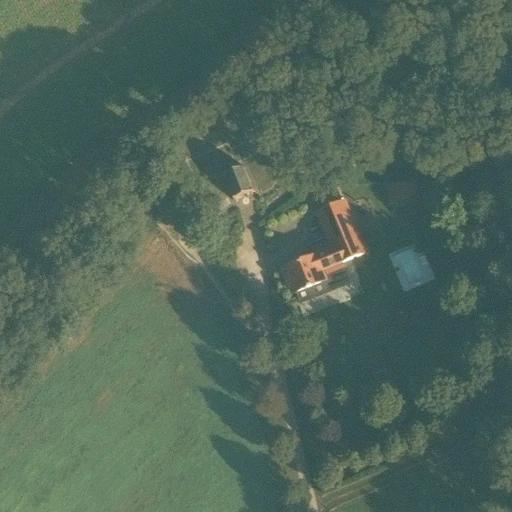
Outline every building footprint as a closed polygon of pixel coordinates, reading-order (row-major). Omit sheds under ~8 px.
[(253,192),(249,183),(251,182),(250,180),(248,180),(245,171),(246,171),(246,168),(243,167),(241,168),(242,170),(239,171),(235,162),(227,165),(231,174),(228,175),(227,173),(225,174),(226,176),(224,176),(225,179),(226,178),(230,187),(228,188),(231,190),(234,199),(233,200),(234,202),(236,203),(238,202),(237,201),(251,195),(252,197),(254,196),(254,194),(255,194),(254,191),(253,192)] [(409,181),(387,185),(390,201),(412,197),(412,196),(419,195),(416,179),(409,180),(409,181)] [(451,193),(450,181),(421,182),(421,194),(451,193)] [(295,296),(326,283),(322,272),(366,256),(346,203),(315,216),(330,253),(285,271),(295,296)] [(394,306),(389,314),(392,326),(403,330),(415,324),(415,312),(405,304),(394,306)] [(331,440),(331,456),(343,457),(343,440),(331,440)]
